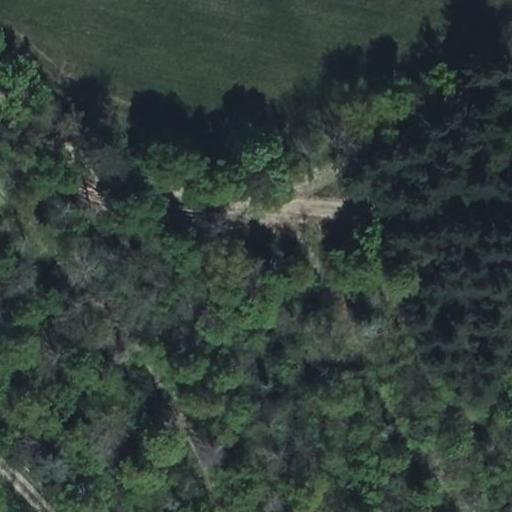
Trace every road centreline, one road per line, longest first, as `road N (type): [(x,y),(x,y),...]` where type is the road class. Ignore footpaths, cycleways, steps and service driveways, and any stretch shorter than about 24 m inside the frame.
road 1 (track): [(280,209),(97,153),(0,86)]
road 2 (track): [(511,68),(413,115),(280,209)]
